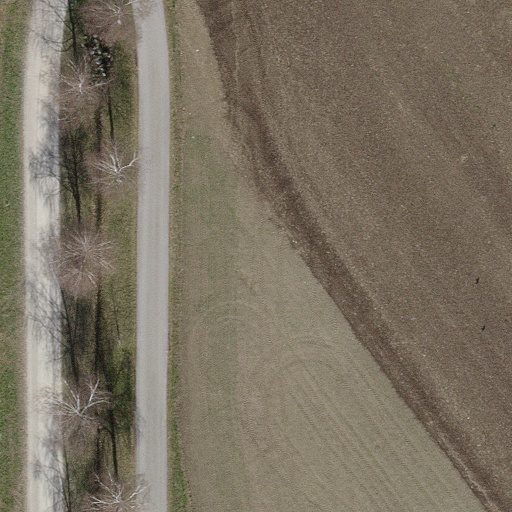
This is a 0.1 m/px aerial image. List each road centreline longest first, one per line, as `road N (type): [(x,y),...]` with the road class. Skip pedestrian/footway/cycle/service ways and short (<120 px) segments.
road 1 (track): [(61,0),(46,70),(46,511)]
road 2 (unclassified): [(150,0),(163,178),(159,511)]
